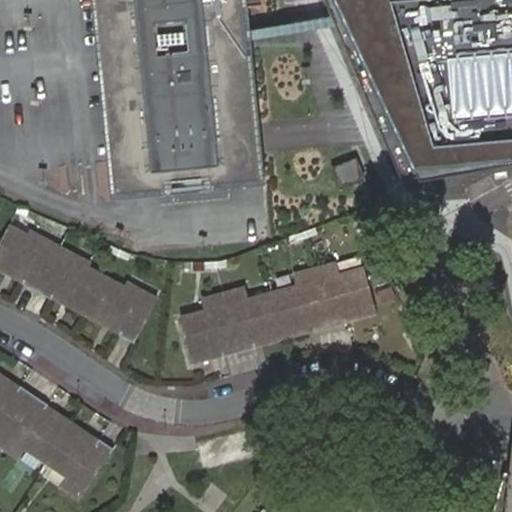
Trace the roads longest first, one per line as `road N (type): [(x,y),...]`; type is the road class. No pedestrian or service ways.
road 1 (unclassified): [(0,318),(164,412),(215,410),(342,381),(381,389),(406,403),(448,456),(449,511)]
road 2 (unknown): [(0,146),(63,144),(53,85)]
